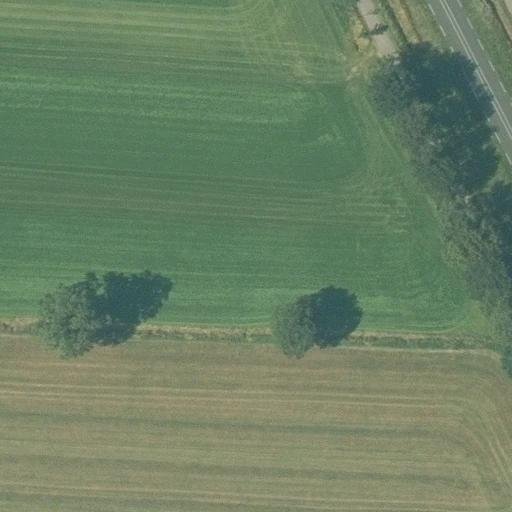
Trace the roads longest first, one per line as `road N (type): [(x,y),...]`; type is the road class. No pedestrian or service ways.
road 1 (unclassified): [(511,295),(360,0)]
road 2 (primary): [(440,0),(511,138)]
